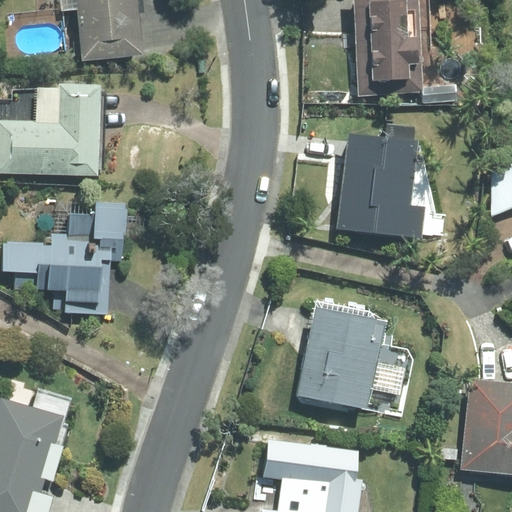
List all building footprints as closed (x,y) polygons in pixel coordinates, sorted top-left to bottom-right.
[(134,0),(73,0),(80,59),(140,52),(134,0)] [(414,0),(349,0),(355,95),(420,91),(414,0)] [(0,120),(0,172),(93,174),(95,82),(55,82),(54,121),(0,120)] [(379,134),(344,131),(334,226),(420,235),(423,206),(407,204),(415,125),(381,122),(379,134)] [(511,204),(511,174),(506,162),(489,171),(491,215),(511,204)] [(49,244),(1,242),(1,269),(34,270),(33,287),(51,287),(50,309),(62,309),(62,311),(105,313),(107,260),(120,260),(121,202),(91,201),(91,214),(67,213),(66,234),(50,233),(49,244)] [(370,316),(311,305),(296,393),(363,405),(375,341),(366,339),(370,316)] [(511,381),(467,377),(458,469),(511,473),(511,381)] [(0,396),(0,511),(43,511),(48,496),(43,494),(57,444),(50,442),(58,413),(0,396)] [(354,448),(265,437),(261,476),(279,479),(278,493),(297,496),(294,511),(291,511),(259,508),(259,511),(354,511),(359,478),(351,477),(354,448)]
